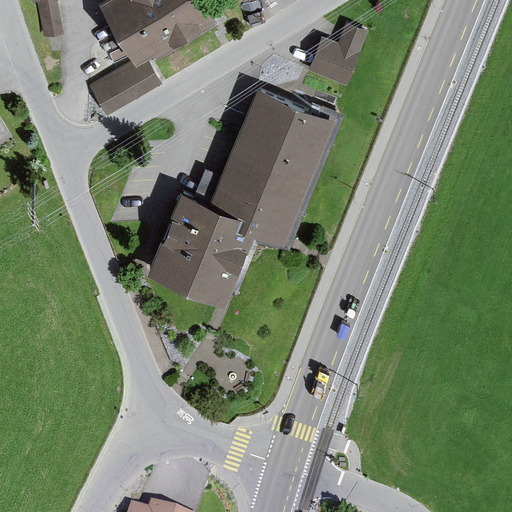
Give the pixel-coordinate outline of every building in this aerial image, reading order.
[(60,0),(28,0),(29,7),(38,5),(42,37),(59,34),(54,3),(61,2),(60,0)] [(98,84),(110,105),(160,76),(147,54),(215,15),(206,0),(108,0),(142,59),(98,84)] [(319,40),(305,73),(345,89),(368,35),(345,26),(337,44),(319,40)] [(173,196),(140,273),(211,303),(241,231),(275,245),(327,121),(253,90),(203,208),(173,196)] [(180,511),(152,502),(149,510),(132,504),(129,511),(180,511)]
